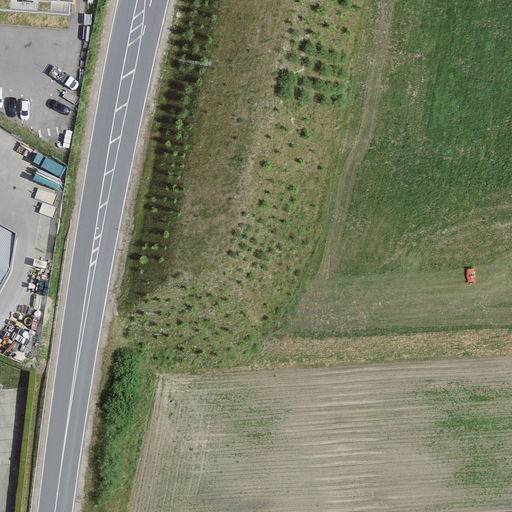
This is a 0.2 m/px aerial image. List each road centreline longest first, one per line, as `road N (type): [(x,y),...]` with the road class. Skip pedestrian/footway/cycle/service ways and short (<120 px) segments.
road 1 (primary): [(146,0),(105,187),(56,511)]
road 2 (residential): [(0,151),(47,189),(4,306)]
